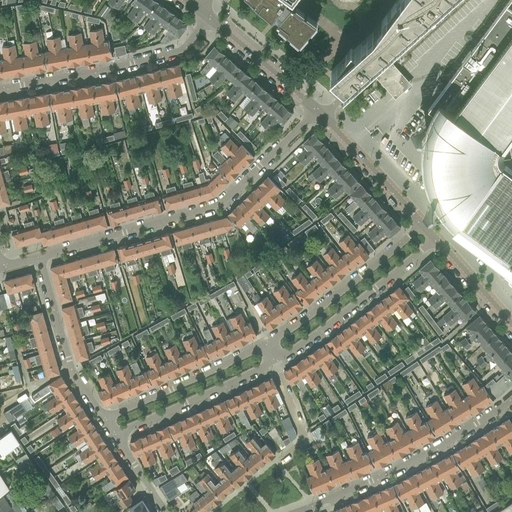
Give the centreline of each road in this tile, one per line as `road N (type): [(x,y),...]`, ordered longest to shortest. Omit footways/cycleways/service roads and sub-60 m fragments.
road 1 (residential): [(114,435),(309,341),(435,238)]
road 2 (residential): [(422,224),(265,345),(103,419)]
road 3 (residential): [(39,257),(226,197),(316,110)]
road 4 (residential): [(296,511),(424,455),(511,400)]
road 5 (residential): [(207,16),(184,49),(0,90)]
road 6 (residential): [(103,419),(71,368),(39,257)]
road 7 (residential): [(322,115),(454,0)]
road 8 (tertiary): [(422,224),(322,115)]
road 9 (tertiary): [(316,110),(207,16)]
